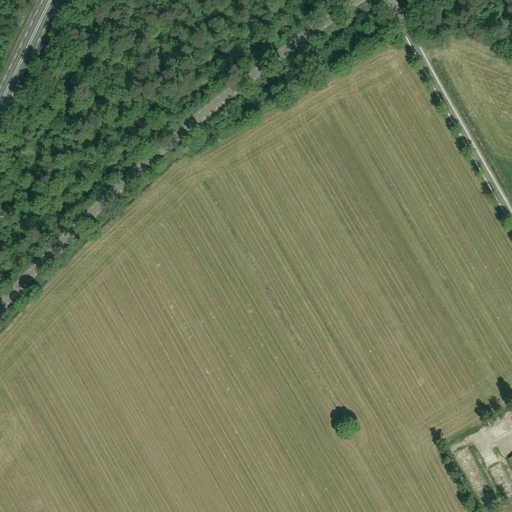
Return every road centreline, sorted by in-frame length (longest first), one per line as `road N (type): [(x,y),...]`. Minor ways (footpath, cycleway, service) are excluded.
road 1 (unclassified): [(0,306),(220,99),(357,0)]
road 2 (unclassified): [(511,216),(388,0)]
